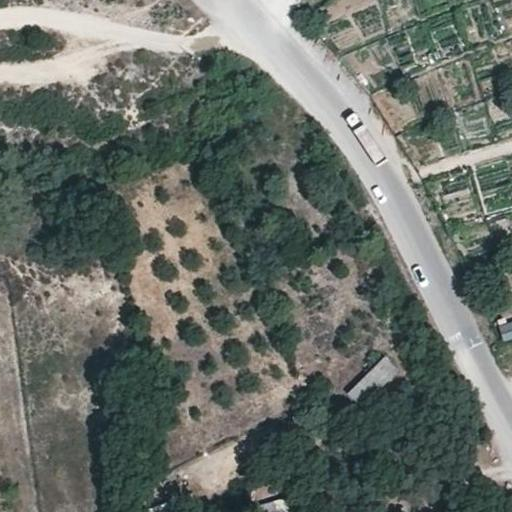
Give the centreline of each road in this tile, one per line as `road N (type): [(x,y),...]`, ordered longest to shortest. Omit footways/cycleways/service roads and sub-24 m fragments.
road 1 (unclassified): [(511,430),(348,125),(230,0)]
road 2 (track): [(259,28),(177,44),(68,22),(0,25)]
road 3 (track): [(0,70),(38,72),(127,34)]
